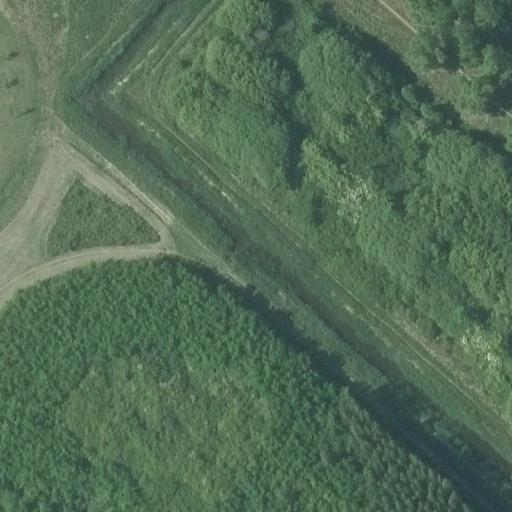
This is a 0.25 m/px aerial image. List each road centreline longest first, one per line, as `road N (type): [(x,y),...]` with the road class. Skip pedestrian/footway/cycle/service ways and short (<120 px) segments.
road 1 (unknown): [(494,511),(253,300),(188,258),(105,247),(53,261),(0,294)]
road 2 (unknown): [(377,0),(511,118)]
